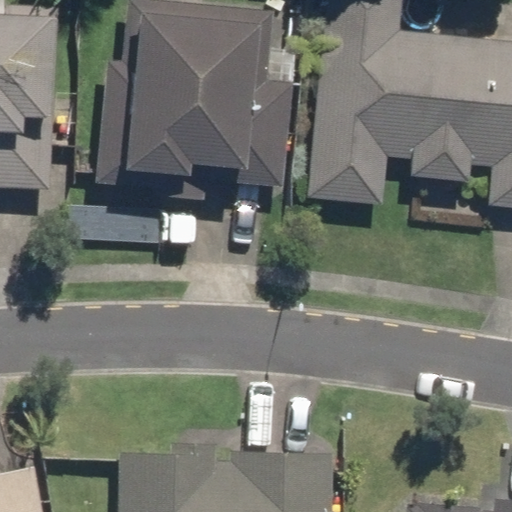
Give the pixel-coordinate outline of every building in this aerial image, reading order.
[(108,54),(94,182),(224,196),(226,176),(285,182),(298,67),(273,65),(279,10),(191,0),(131,0),(125,56),(108,54)] [(323,0),(305,194),(384,202),(387,167),(491,177),(488,203),(511,205),(511,38),(403,28),(405,0),(323,0)] [(0,179),(54,182),(63,8),(0,4),(0,179)] [(121,452),(119,511),(332,511),(334,448),(232,446),(232,457),(216,457),(216,439),(171,438),(171,453),(121,452)] [(0,511),(42,511),(33,462),(0,468),(0,511)] [(511,511),(511,492),(494,492),(493,506),(481,505),(481,503),(406,497),(405,511),(511,511)]
